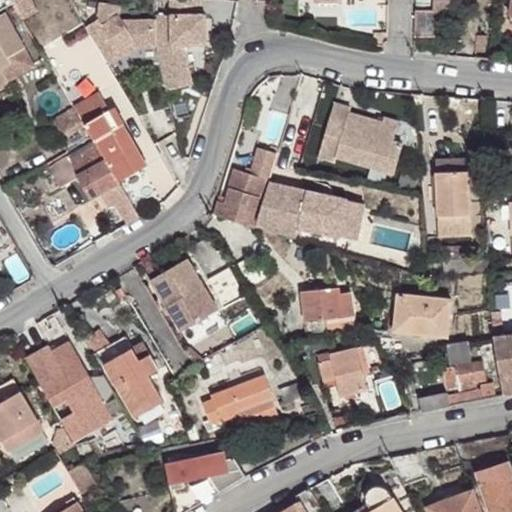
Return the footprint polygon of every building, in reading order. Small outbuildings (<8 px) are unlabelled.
[(16,0),(25,17),(35,13),(28,0),(16,0)] [(428,0),(428,9),(413,9),(413,34),(440,35),(440,8),(447,9),(447,0),(428,0)] [(85,26),(107,66),(136,47),(156,46),(157,56),(165,92),(193,85),(183,46),(205,45),(205,16),(202,16),(202,1),(170,2),(171,15),(156,15),(156,20),(122,20),(119,16),(120,5),(100,1),(97,18),(85,26)] [(0,84),(28,68),(0,20),(0,84)] [(75,69),(61,77),(77,104),(91,95),(75,69)] [(96,145),(117,181),(140,167),(97,92),(91,95),(77,104),(73,106),(75,109),(92,138),(96,145)] [(248,100),(239,129),(248,132),(258,103),(248,100)] [(350,107),(334,102),(319,155),(335,160),(336,155),(394,171),(402,142),(393,139),(398,120),(384,116),(382,121),(348,112),(350,107)] [(75,109),(52,122),(59,134),(82,121),(75,109)] [(82,121),(59,134),(56,136),(65,152),(92,138),(82,121)] [(67,163),(96,145),(92,138),(65,152),(62,154),(67,163)] [(137,212),(117,181),(96,145),(67,163),(62,154),(33,172),(45,192),(76,175),(90,199),(100,194),(106,205),(113,200),(128,223),(139,217),(137,212)] [(218,199),(211,218),(254,230),(258,217),(256,216),(266,183),(269,184),(276,159),(255,153),(249,174),(247,178),(243,177),(231,173),(226,192),(226,193),(223,201),(218,199)] [(432,159),(433,172),(468,170),(467,158),(432,159)] [(418,171),(403,167),(400,184),(414,188),(418,171)] [(435,216),(470,214),(468,170),(433,172),(435,216)] [(305,194),(268,186),(258,217),(254,230),(296,240),(298,229),(340,238),(347,202),(305,194)] [(362,205),(347,202),(340,238),(355,241),(362,205)] [(470,214),(435,216),(437,236),(471,234),(470,214)] [(443,249),(443,259),(464,258),(464,249),(443,249)] [(150,279),(181,331),(218,308),(186,256),(150,279)] [(443,259),(444,272),(486,269),(485,257),(464,258),(443,259)] [(302,291),(309,341),(344,332),(341,316),(351,315),(348,291),(338,292),(337,286),(302,291)] [(402,298),(397,333),(454,339),(457,303),(402,298)] [(218,308),(181,331),(189,344),(182,349),(200,366),(208,362),(192,347),(227,325),(218,308)] [(160,370),(153,356),(140,364),(132,350),(125,338),(112,347),(101,330),(85,340),(95,356),(99,355),(136,419),(164,403),(149,377),(160,370)] [(511,336),(495,338),(502,395),(511,392),(511,336)] [(446,363),(467,359),(465,341),(442,344),(446,363)] [(46,347),(23,360),(52,409),(65,403),(72,414),(60,422),(64,429),(70,442),(77,439),(78,441),(112,422),(104,408),(112,395),(104,379),(89,380),(68,343),(49,353),(46,347)] [(140,364),(153,356),(145,343),(132,350),(140,364)] [(361,343),(354,344),(360,371),(367,369),(361,343)] [(333,377),(334,385),(335,397),(351,394),(351,391),(364,391),(360,371),(354,344),(325,351),(325,357),(313,359),(318,381),(322,381),(333,377)] [(481,357),(467,359),(446,363),(443,364),(447,387),(456,385),(459,394),(476,390),(475,382),(485,380),(481,357)] [(213,397),(214,400),(221,417),(222,419),(239,413),(244,426),(276,413),(262,377),(213,397)] [(322,387),(334,385),(333,377),(322,381),(322,387)] [(0,387),(0,438),(2,442),(8,452),(40,433),(11,381),(0,387)] [(446,396),(447,405),(499,395),(497,382),(484,385),(484,389),(476,390),(459,394),(446,396)] [(298,386),(281,392),(284,402),(303,397),(298,386)] [(417,396),(419,411),(447,405),(446,396),(445,391),(417,396)] [(204,404),(211,418),(211,420),(221,417),(214,400),(204,404)] [(211,420),(211,418),(203,421),(211,441),(229,437),(227,433),(244,426),(239,413),(222,419),(221,417),(211,420)] [(74,447),(70,442),(64,429),(57,429),(53,445),(60,455),(74,447)] [(496,435),(479,439),(484,463),(500,460),(496,435)] [(420,452),(389,458),(404,485),(428,477),(420,452)] [(228,455),(168,466),(176,511),(190,511),(211,500),(221,495),(227,492),(247,480),(237,460),(229,461),(228,455)] [(83,463),(69,470),(84,496),(97,488),(97,487),(90,475),(83,463)] [(511,476),(508,466),(496,470),(500,481),(511,477),(511,476)] [(511,477),(500,481),(496,470),(477,476),(489,511),(506,511),(511,510),(511,477)] [(341,500),(326,478),(309,487),(321,510),(341,500)] [(400,511),(390,497),(388,490),(383,486),(378,485),(374,486),(370,489),(367,493),(366,497),(367,502),(369,504),(373,511),(372,511),(400,511)] [(478,511),(472,495),(427,510),(427,511),(478,511)] [(313,511),(307,500),(286,511),(313,511)] [(81,511),(76,503),(60,511),(81,511)]
